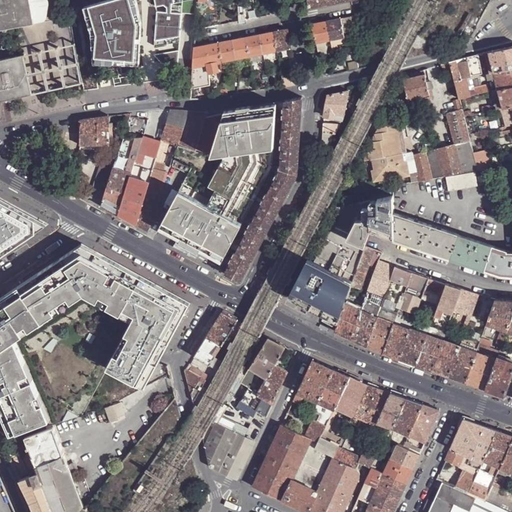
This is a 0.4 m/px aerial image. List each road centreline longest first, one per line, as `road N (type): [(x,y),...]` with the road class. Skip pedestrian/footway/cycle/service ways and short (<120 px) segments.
road 1 (tertiary): [(312,89),(209,106),(163,99),(9,129)]
road 2 (tertiary): [(239,300),(304,177),(312,89)]
road 3 (tertiary): [(312,89),(467,50),(511,26)]
road 4 (residential): [(221,290),(178,374),(205,471)]
road 5 (residential): [(241,488),(312,341)]
road 6 (tertiary): [(312,341),(460,400)]
road 7 (tertiary): [(89,216),(221,290)]
road 8 (residential): [(372,243),(511,289)]
road 9 (unknown): [(180,381),(74,461)]
road 10 (residential): [(411,511),(460,400)]
